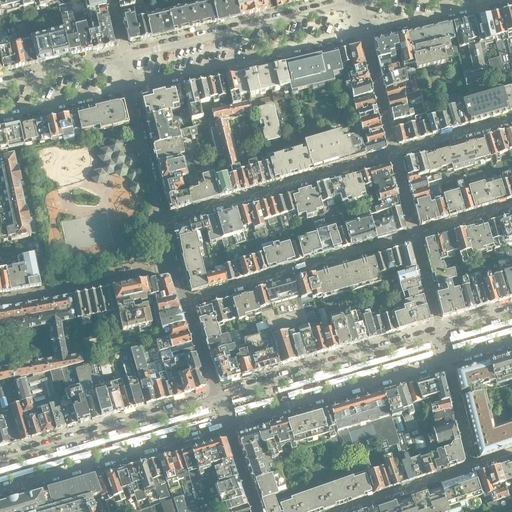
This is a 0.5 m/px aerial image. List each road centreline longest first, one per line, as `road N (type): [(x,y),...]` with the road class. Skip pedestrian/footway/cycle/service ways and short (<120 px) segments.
road 1 (residential): [(396,157),(160,219)]
road 2 (residential): [(127,86),(363,30)]
road 3 (residential): [(415,235),(184,300)]
road 4 (residential): [(356,1),(126,55)]
road 5 (residential): [(0,489),(225,423)]
road 6 (residential): [(440,333),(217,398)]
road 7 (residential): [(225,423),(447,359)]
road 8 (residential): [(217,398),(0,461)]
road 9 (residential): [(339,511),(511,454)]
road 10 (residential): [(0,300),(172,265)]
road 11 (residential): [(127,86),(160,219)]
road 12 (residential): [(363,30),(495,0)]
road 13 (residential): [(396,157),(363,30)]
road 14 (residential): [(0,116),(127,86)]
road 15 (residential): [(126,55),(0,85)]
road 16 (residential): [(511,123),(396,157)]
